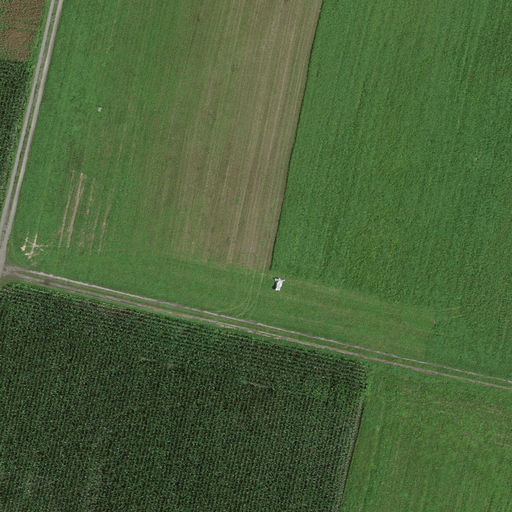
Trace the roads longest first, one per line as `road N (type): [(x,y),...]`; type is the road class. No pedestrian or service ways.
road 1 (track): [(0,271),(511,391)]
road 2 (track): [(0,271),(58,0)]
